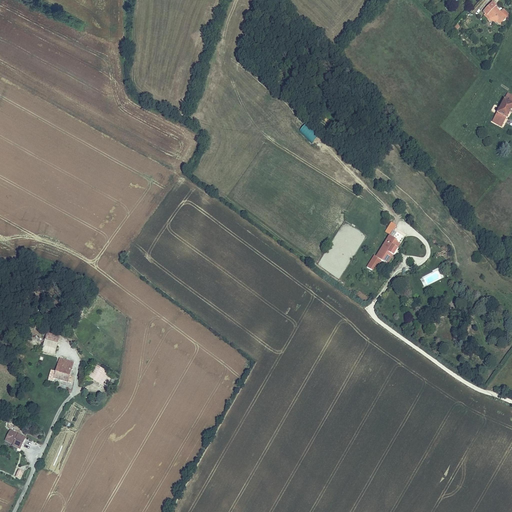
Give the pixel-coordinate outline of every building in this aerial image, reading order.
[(488,14),(501,25),(508,18),(500,10),(496,6),(497,5),(493,1),(482,12),(486,16),(488,14)] [(500,10),(508,18),(511,14),(504,7),(500,10)] [(492,121),(502,127),(511,107),(511,94),(508,92),(492,121)] [(310,143),(317,137),(305,124),(298,130),(310,143)] [(401,236),(389,229),(373,257),(372,255),(365,267),(372,271),(379,260),(385,263),(401,236)] [(56,332),(37,328),(34,337),(41,339),(42,335),(54,338),(56,332)] [(41,340),(39,348),(50,351),(51,346),(52,346),(54,338),(42,335),(41,339),(41,340)] [(70,358),(57,355),(52,375),(70,379),(71,373),(67,371),(70,358)] [(115,371),(90,360),(85,371),(110,382),(115,371)] [(5,441),(13,445),(19,433),(2,426),(0,429),(0,437),(6,440),(5,441)] [(21,479),(25,471),(19,468),(15,477),(21,479)]
